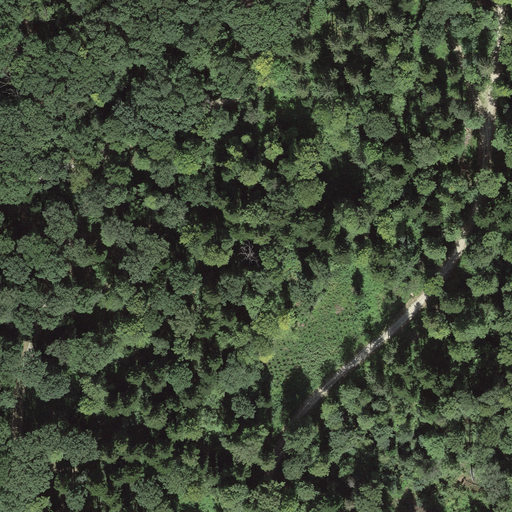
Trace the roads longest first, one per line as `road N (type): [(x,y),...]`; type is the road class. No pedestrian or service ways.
road 1 (track): [(490,143),(481,193),(455,244),(386,329),(304,404),(251,511)]
road 2 (track): [(109,147),(16,395),(25,511)]
road 3 (track): [(307,0),(263,68),(109,147)]
road 4 (track): [(436,0),(490,143)]
road 5 (track): [(492,0),(490,143)]
